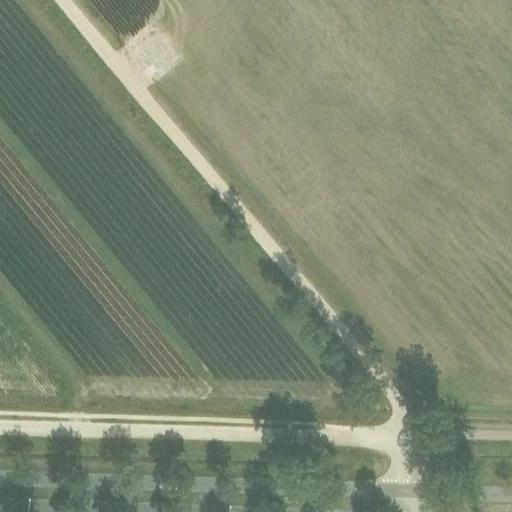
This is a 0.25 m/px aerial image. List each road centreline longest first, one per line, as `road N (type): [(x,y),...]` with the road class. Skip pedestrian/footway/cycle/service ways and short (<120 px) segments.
road 1 (track): [(411,441),(414,418),(61,0)]
road 2 (track): [(0,426),(411,441)]
road 3 (tertiary): [(407,493),(0,479)]
road 4 (tertiary): [(0,505),(154,511)]
